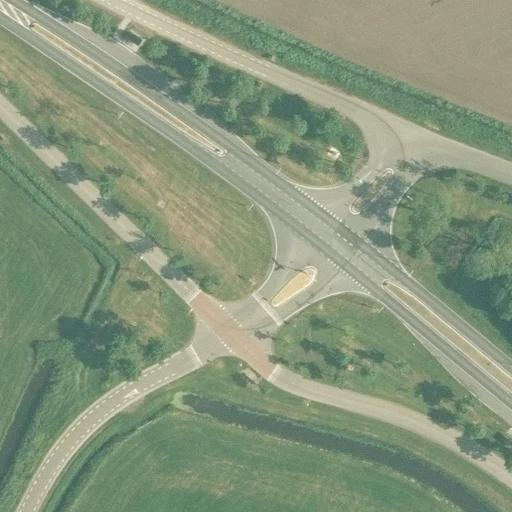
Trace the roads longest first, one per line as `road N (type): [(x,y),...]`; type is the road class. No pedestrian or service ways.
road 1 (primary): [(333,241),(0,6)]
road 2 (unclassified): [(232,334),(0,108)]
road 3 (unclassified): [(411,131),(116,0)]
road 4 (unclassified): [(511,479),(418,422),(294,385),(232,334)]
road 5 (tertiary): [(26,511),(91,419),(232,334)]
road 6 (primary): [(511,390),(333,241)]
road 7 (tertiary): [(232,334),(333,241)]
road 8 (unclassified): [(333,241),(411,131)]
